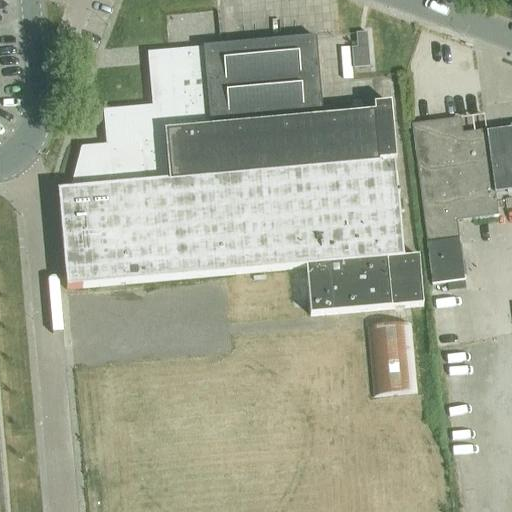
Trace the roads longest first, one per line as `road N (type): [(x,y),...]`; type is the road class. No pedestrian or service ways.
road 1 (unclassified): [(63,511),(20,162)]
road 2 (unknown): [(508,511),(494,463),(496,272)]
road 3 (unclassified): [(20,162),(41,113),(30,0)]
